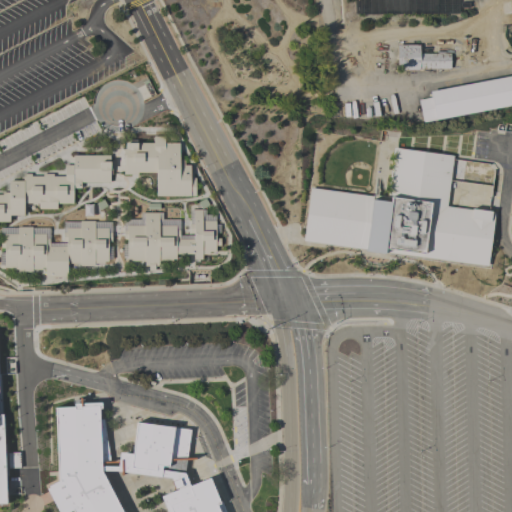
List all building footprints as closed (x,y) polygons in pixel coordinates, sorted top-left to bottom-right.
[(458,0),(458,13),(355,14),(354,0),(458,0)] [(419,45),(419,54),(450,54),(450,69),(419,68),(419,70),(397,69),(397,45),(419,45)] [(511,75),(511,104),(422,122),(418,100),(430,97),(429,91),(511,75)] [(124,148),(124,140),(135,140),(135,143),(152,143),(152,136),(163,136),(163,143),(178,143),(178,160),(183,160),(183,165),(189,164),(189,178),(194,178),(194,196),(155,196),(155,172),(136,172),(136,174),(122,174),(122,148),(124,148)] [(309,187),(372,196),(372,194),(386,196),(393,147),(452,156),(445,206),(471,209),(471,208),(490,211),(490,212),(493,213),(486,265),(302,240),(309,187)] [(0,194),(1,194),(1,192),(8,192),(8,180),(22,180),(22,173),(30,173),(30,176),(42,176),(42,173),(52,173),(52,176),(64,175),(64,165),(72,165),(72,155),(109,155),(109,161),(110,161),(110,174),(108,174),(108,182),(79,182),(79,188),(72,188),(72,203),(55,203),(55,209),(38,209),(38,202),(22,202),(22,214),(8,214),(8,221),(0,221),(0,194)] [(139,219),(139,212),(161,212),(161,219),(178,219),(178,235),(193,235),(193,233),(189,233),(189,209),(204,209),(204,215),(214,215),(214,224),(219,224),(219,232),(214,232),(214,238),(219,238),(219,245),(214,245),(214,251),(207,251),(207,254),(200,254),(200,259),(192,259),(192,253),(175,253),(175,259),(171,259),(171,261),(157,261),(157,265),(153,265),(153,270),(147,270),(147,265),(143,265),(143,260),(129,260),(129,258),(126,258),(126,256),(121,256),(121,244),(126,244),(126,238),(122,238),(122,219),(139,219)] [(0,228),(17,228),(17,226),(31,227),(31,228),(48,228),(48,243),(65,243),(66,241),(62,241),(62,221),(79,222),(79,220),(93,220),(93,222),(110,222),(110,241),(106,241),(106,246),(111,247),(111,259),(106,259),(106,261),(103,261),(102,263),(93,263),(93,265),(79,265),(79,262),(69,262),(69,261),(66,261),(65,277),(44,276),(44,267),(40,267),(40,269),(31,269),(31,272),(16,271),(16,268),(7,268),(7,267),(3,267),(3,264),(0,264),(0,252),(3,252),(3,247),(0,247),(0,228)] [(72,511),(71,509),(74,507),(61,483),(57,483),(55,407),(73,407),(73,404),(100,403),(101,408),(99,409),(99,420),(103,419),(109,463),(100,463),(100,466),(117,466),(119,452),(132,454),(136,422),(174,427),(174,428),(189,430),(184,473),(189,485),(209,477),(219,502),(222,501),(226,511),(166,511),(160,496),(177,489),(177,488),(174,490),(170,481),(171,481),(170,478),(117,472),(101,471),(121,511),(72,511)]
